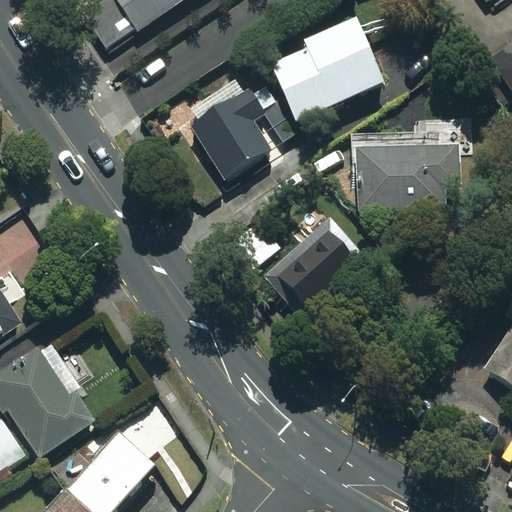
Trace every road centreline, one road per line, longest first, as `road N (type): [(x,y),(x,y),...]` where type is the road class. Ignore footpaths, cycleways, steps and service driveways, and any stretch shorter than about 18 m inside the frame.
road 1 (secondary): [(311,452),(215,353),(0,40)]
road 2 (unknown): [(311,452),(511,245)]
